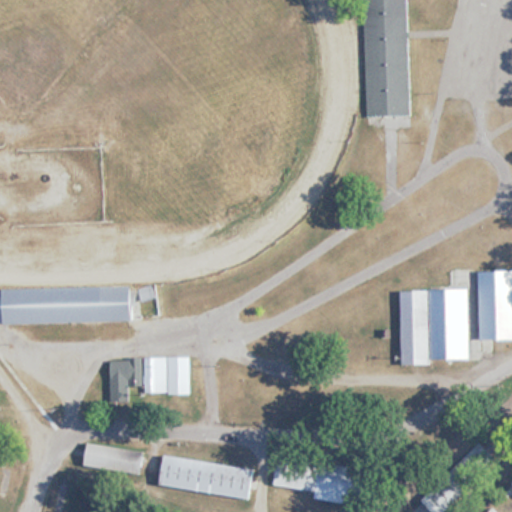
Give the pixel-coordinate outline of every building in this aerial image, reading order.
[(364,0),(367,116),(411,115),(408,0),(364,0)] [(479,167),(485,194),(493,192),(488,165),(479,167)] [(480,338),(511,337),(511,269),(478,270),(480,338)] [(6,323),(137,321),(137,285),(6,287),(6,323)] [(469,360),(467,287),(400,289),(403,362),(469,360)] [(170,346),(191,346),(192,385),(171,386),(170,346)] [(145,357),(145,395),(167,395),(167,357),(145,357)] [(110,358),(110,401),(139,401),(139,358),(110,358)] [(145,451),(88,442),(85,465),(141,474),(145,451)] [(463,458),(472,471),(493,455),(484,442),(463,458)] [(161,486),(251,498),(255,467),(165,455),(161,486)] [(275,488),(330,491),(329,502),(364,503),(366,464),(277,460),(275,488)] [(433,511),(444,511),(465,492),(449,475),(422,501),(433,511)]
